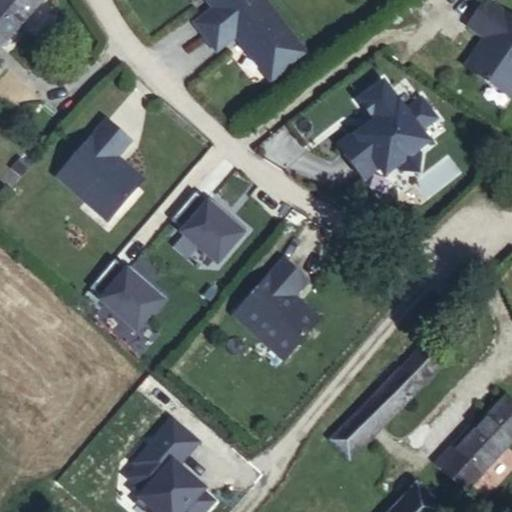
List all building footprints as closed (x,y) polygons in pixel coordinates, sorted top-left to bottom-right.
[(0,0),(0,67),(2,65),(0,63),(0,46),(40,0),(0,0)] [(262,0),(203,0),(206,3),(209,0),(210,0),(215,5),(210,9),(192,24),(214,51),(237,34),(241,39),(237,43),(261,73),(271,64),(279,74),(305,54),(262,0)] [(511,17),(486,0),(483,0),(466,26),(483,38),(463,66),(504,94),(511,82),(511,17)] [(271,64),(261,73),(269,82),(279,74),(271,64)] [(355,127),(334,143),(363,180),(378,168),(385,176),(396,167),(399,171),(417,172),(420,155),(417,151),(429,142),(421,131),(437,119),(421,98),(405,110),(384,81),(358,100),(370,116),(373,120),(359,131),(355,127)] [(373,120),(370,116),(355,127),(359,131),(373,120)] [(129,147),(104,125),(53,183),(81,208),(86,203),(109,224),(141,187),(115,163),(129,147)] [(202,210),(190,200),(166,228),(178,238),(176,241),(211,271),(241,236),(226,224),(223,228),(212,219),(215,215),(205,206),(202,210)] [(86,203),(81,208),(105,228),(109,224),(86,203)] [(112,263),(88,291),(100,302),(98,304),(134,335),(164,300),(149,288),(146,292),(135,282),(138,278),(128,270),(125,273),(112,263)] [(281,263),(231,322),(259,346),(263,341),(286,361),(318,323),(292,301),(306,285),(281,263)] [(259,346),(282,366),(286,361),(263,341),(259,346)] [(425,346),(362,411),(382,429),(444,363),(425,346)] [(482,474),(511,442),(511,406),(505,400),(481,426),(486,430),(462,455),(482,474)] [(362,411),(351,423),(370,441),(382,429),(362,411)] [(166,511),(204,511),(213,502),(201,493),(204,490),(188,475),(185,478),(175,470),(178,467),(198,443),(172,420),(134,465),(137,468),(128,479),(143,493),(138,498),(154,511),(157,511),(162,508),(166,511)] [(481,426),(476,420),(434,466),(438,470),(457,451),(481,426)] [(370,441),(351,423),(330,444),(350,463),(370,441)] [(486,430),(481,426),(457,451),(462,455),(486,430)] [(464,494),(482,474),(462,455),(457,451),(438,470),(464,494)] [(392,511),(441,511),(417,488),(392,511)]
